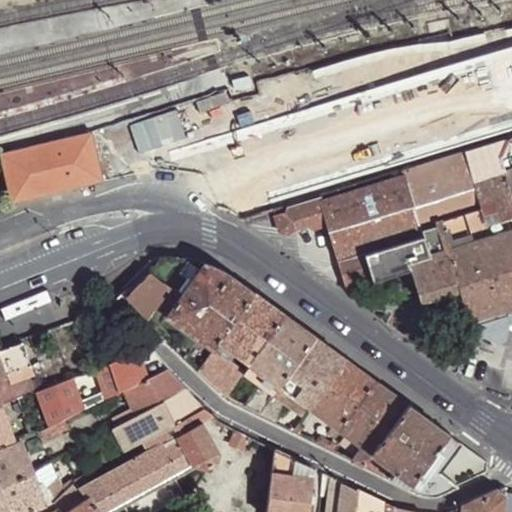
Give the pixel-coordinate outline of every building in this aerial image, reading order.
[(94,133),(1,155),(13,202),(105,180),(94,133)] [(460,288),(471,317),(511,304),(511,201),(499,156),(502,155),(507,141),(404,172),(421,228),(437,223),(445,249),(448,249),(462,287),(460,288)] [(499,156),(511,201),(511,169),(506,172),(502,155),(499,156)] [(290,213),(277,216),(280,231),(289,233),(290,232),(295,226),(305,223),(313,229),(329,224),(348,289),(365,284),(357,257),(365,254),(421,235),(420,229),(421,228),(404,172),(289,207),(290,213)] [(424,243),(418,245),(421,257),(445,249),(437,223),(421,228),(420,229),(421,235),(424,243)] [(365,254),(373,281),(411,269),(408,261),(421,257),(418,245),(424,243),(421,235),(365,254)] [(411,269),(422,300),(460,288),(462,287),(448,249),(445,249),(421,257),(408,261),(411,269)] [(357,257),(365,284),(373,281),(365,254),(357,257)] [(166,257),(136,288),(156,310),(168,318),(207,264),(193,260),(180,258),(173,257),(166,257)] [(207,264),(168,318),(214,350),(219,342),(254,292),(230,275),(215,266),(207,264)] [(136,288),(127,297),(147,320),(156,310),(136,288)] [(107,306),(118,317),(124,312),(148,348),(167,341),(147,320),(127,297),(122,292),(107,306)] [(254,292),(219,342),(250,364),(285,315),(254,292)] [(285,315),(250,364),(281,385),(315,336),(285,315)] [(315,336),(281,385),(311,406),(346,358),(315,336)] [(118,359),(132,385),(168,370),(148,348),(118,359)] [(214,350),(199,370),(227,395),(232,389),(244,372),(214,350)] [(346,358),(311,406),(342,428),(375,381),(346,358)] [(129,406),(134,416),(184,390),(168,370),(132,385),(126,388),(136,403),(129,406)] [(35,373),(0,384),(0,400),(1,403),(40,388),(35,373)] [(375,381),(342,428),(364,444),(375,452),(407,404),(375,381)] [(232,389),(227,395),(232,400),(239,403),(244,397),(232,389)] [(287,395),(278,389),(269,402),(261,414),(276,422),(287,395)] [(115,427),(126,451),(202,408),(184,390),(134,416),(115,427)] [(254,393),(245,406),(261,414),(269,402),(254,393)] [(0,403),(0,442),(13,437),(1,403),(0,403)] [(407,404),(375,452),(397,467),(415,481),(411,488),(418,492),(423,494),(429,494),(438,494),(486,472),(487,461),(407,404)] [(293,422),(289,428),(293,430),(298,425),(293,422)] [(58,501),(65,511),(113,511),(123,507),(126,511),(152,511),(185,494),(178,477),(197,467),(205,471),(217,464),(220,453),(203,423),(72,495),(70,490),(58,501)] [(237,429),(229,444),(243,451),(251,436),(237,429)] [(0,442),(0,485),(34,472),(19,434),(13,437),(0,442)] [(323,434),(317,442),(329,448),(333,441),(323,434)] [(364,444),(354,460),(365,465),(375,452),(364,444)] [(273,449),(265,511),(310,511),(316,469),(273,449)] [(375,452),(365,465),(389,478),(397,467),(375,452)] [(34,472),(46,505),(63,490),(52,462),(34,472)] [(0,485),(0,511),(27,511),(46,505),(34,472),(0,485)] [(325,474),(322,494),(329,494),(326,511),(339,511),(343,482),(325,474)] [(339,511),(396,511),(397,508),(343,482),(339,511)] [(464,507),(463,511),(502,511),(505,487),(464,507)] [(65,511),(58,501),(46,505),(27,511),(65,511)]
